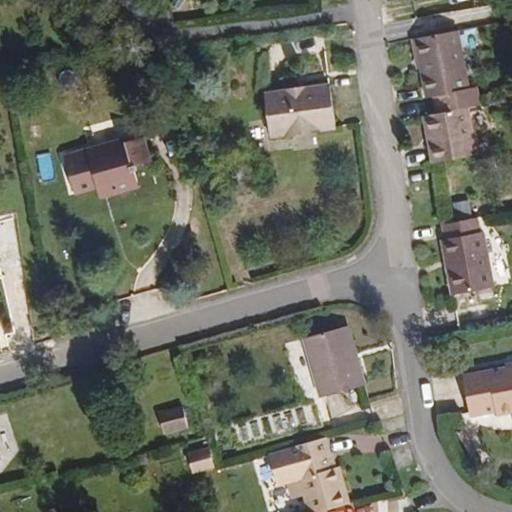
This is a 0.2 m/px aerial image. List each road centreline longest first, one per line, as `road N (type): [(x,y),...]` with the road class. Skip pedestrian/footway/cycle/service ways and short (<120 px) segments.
road 1 (residential): [(0,374),(403,266)]
road 2 (residential): [(499,511),(462,496),(438,461),(422,409),(403,266)]
road 3 (residential): [(403,266),(368,0)]
